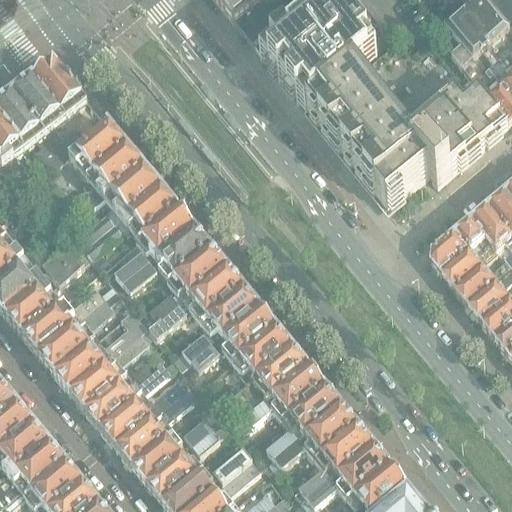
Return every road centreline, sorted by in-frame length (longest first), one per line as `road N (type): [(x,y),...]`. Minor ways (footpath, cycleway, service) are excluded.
road 1 (secondary): [(70,13),(476,511)]
road 2 (secondary): [(376,274),(155,0)]
road 3 (secondary): [(511,438),(376,274)]
road 4 (residential): [(0,353),(131,511)]
road 5 (residential): [(511,161),(376,274)]
